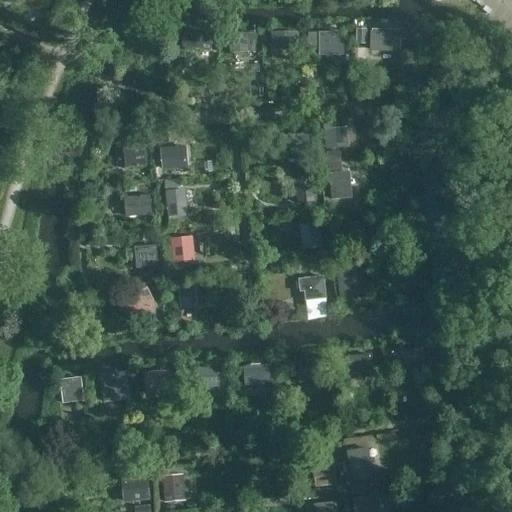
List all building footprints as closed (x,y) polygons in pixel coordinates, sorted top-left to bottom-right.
[(164,22),(146,15),(139,31),(156,39),(164,22)] [(213,32),(192,29),(189,48),(210,52),(213,32)] [(342,33),(318,33),(319,54),(343,54),(342,33)] [(399,34),(373,35),(374,54),(400,53),(399,34)] [(254,37),(230,37),(230,58),(255,58),(254,37)] [(302,39),(273,41),(275,58),(303,56),(302,39)] [(348,125),(326,127),(328,150),(350,148),(348,125)] [(307,134),(284,136),(286,159),(309,157),(307,134)] [(137,141),(115,143),(117,166),(139,164),(137,141)] [(182,148),(160,150),(162,173),(184,172),(182,148)] [(354,175),(332,177),(334,200),(356,199),(354,175)] [(318,182),(295,183),(297,207),(320,205),(318,182)] [(192,192),(170,194),(172,217),(194,215),(192,192)] [(149,196),(127,198),(129,221),(151,220),(149,196)] [(336,223),(336,244),(358,244),(358,223),(336,223)] [(301,250),(318,249),(318,226),(300,226),(301,250)] [(196,247),(174,249),(176,272),(198,270),(196,247)] [(154,248),(131,250),(133,273),(156,271),(154,248)] [(363,274),(340,277),(343,295),(365,292),(363,274)] [(307,298),(324,298),(323,277),(307,277),(307,298)] [(151,289),(130,298),(140,319),(160,310),(151,289)] [(204,291),(182,293),(184,316),(206,315),(204,291)] [(425,349),(398,350),(398,369),(426,368),(425,349)] [(374,374),(372,354),(347,356),(348,376),(374,374)] [(323,362),(300,363),(302,387),(325,385),(323,362)] [(223,367),(200,369),(202,392),(225,390),(223,367)] [(274,385),(271,367),(242,371),(245,389),(274,385)] [(163,374),(147,377),(151,401),(167,398),(163,374)] [(125,375),(103,377),(105,401),(127,399),(125,375)] [(65,409),(82,409),(81,385),(64,385),(65,409)] [(372,453),(350,455),(352,478),(374,476),(372,453)] [(336,460),(314,462),(316,485),(338,483),(336,460)] [(186,476),(164,477),(166,501),(188,499),(186,476)] [(149,477),(126,478),(128,502),(151,500),(149,477)] [(375,511),(375,497),(352,499),(353,511),(375,511)] [(313,511),(335,511),(335,501),(313,503),(313,511)]
